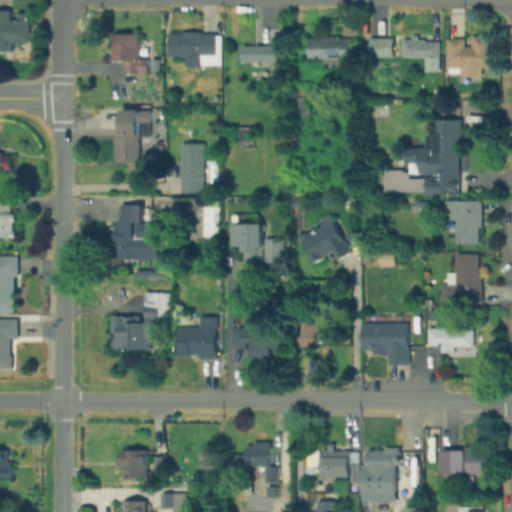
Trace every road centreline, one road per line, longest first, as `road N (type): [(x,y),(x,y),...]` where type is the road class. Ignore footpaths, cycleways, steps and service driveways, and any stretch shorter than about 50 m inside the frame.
road 1 (residential): [(511,400),(60,399)]
road 2 (residential): [(60,97),(59,511)]
